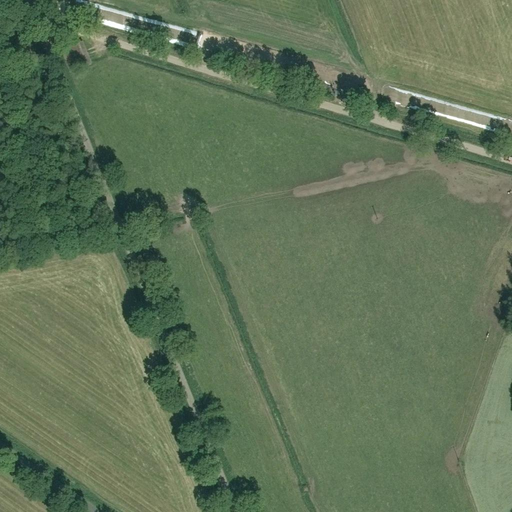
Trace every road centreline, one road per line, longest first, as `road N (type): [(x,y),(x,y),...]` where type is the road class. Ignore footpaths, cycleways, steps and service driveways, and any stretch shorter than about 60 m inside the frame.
road 1 (unclassified): [(232,511),(19,13)]
road 2 (residential): [(19,13),(511,162)]
road 3 (residential): [(103,511),(0,441)]
